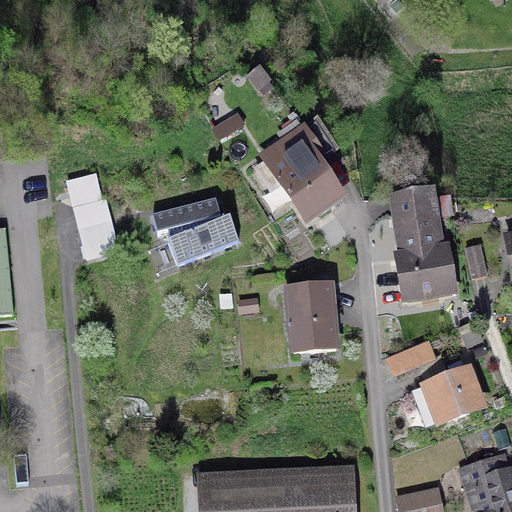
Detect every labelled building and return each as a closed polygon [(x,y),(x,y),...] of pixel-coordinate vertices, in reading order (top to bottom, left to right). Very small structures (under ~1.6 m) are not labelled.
[(252,87),(237,70),(195,106),(219,132),(255,100),(260,107),(278,91),(264,76),(252,87)] [(303,140),(257,171),(271,192),(282,184),(306,220),(341,196),(303,140)] [(402,214),(394,216),(399,245),(404,244),(407,258),(397,259),(404,300),(454,292),(448,251),(440,252),(434,218),(453,215),(451,199),(433,202),(433,197),(400,202),(402,214)] [(215,203),(153,218),(157,238),(167,235),(178,267),(239,244),(230,221),(222,225),(215,203)] [(109,207),(72,217),(85,268),(122,258),(109,207)] [(0,436),(6,436),(0,373),(0,334),(15,333),(7,240),(0,240),(0,436)] [(511,240),(501,243),(511,293),(511,240)] [(479,248),(466,251),(473,280),(487,277),(479,248)] [(342,291),(288,296),(294,366),(348,361),(342,291)] [(392,384),(437,369),(431,348),(385,364),(392,384)] [(474,377),(420,396),(433,436),(488,418),(474,377)] [(511,511),(511,486),(503,457),(459,471),(466,495),(473,492),(479,511),(511,511)] [(355,511),(354,475),(197,483),(198,511),(355,511)] [(441,511),(438,495),(393,504),(394,511),(441,511)]
